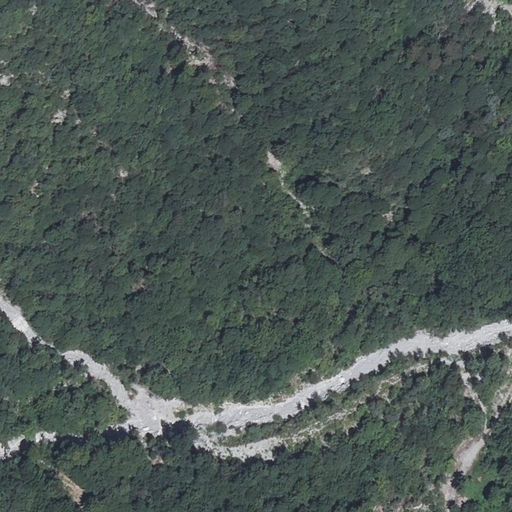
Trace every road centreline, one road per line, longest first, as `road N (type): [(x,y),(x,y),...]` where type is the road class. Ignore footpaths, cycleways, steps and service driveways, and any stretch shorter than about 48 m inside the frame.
road 1 (track): [(455,355),(472,397),(495,423),(456,479),(449,511)]
road 2 (track): [(90,511),(73,483),(8,444),(6,398),(20,379)]
